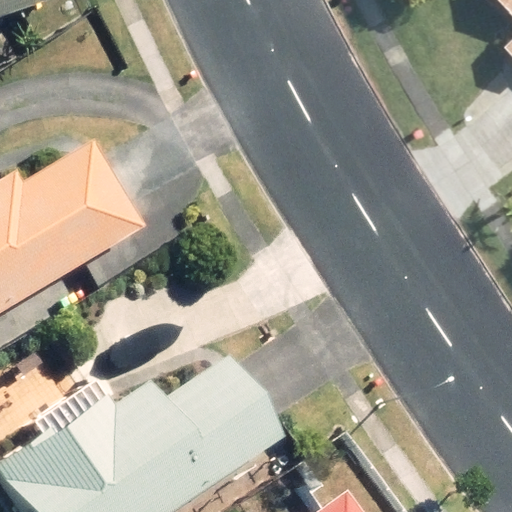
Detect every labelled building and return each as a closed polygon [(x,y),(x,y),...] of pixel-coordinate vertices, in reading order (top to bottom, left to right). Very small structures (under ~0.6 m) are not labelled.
[(0,0),(0,21),(44,7),(42,0),(0,0)] [(511,30),(500,42),(511,55),(511,0),(501,0),(511,11),(511,30)] [(0,309),(130,235),(79,147),(8,188),(1,176),(0,176),(0,309)] [(167,318),(91,352),(100,372),(176,338),(167,318)] [(169,511),(270,446),(215,362),(150,405),(139,388),(101,413),(90,397),(0,456),(0,496),(10,511),(169,511)] [(334,511),(325,500),(309,511),(334,511)]
